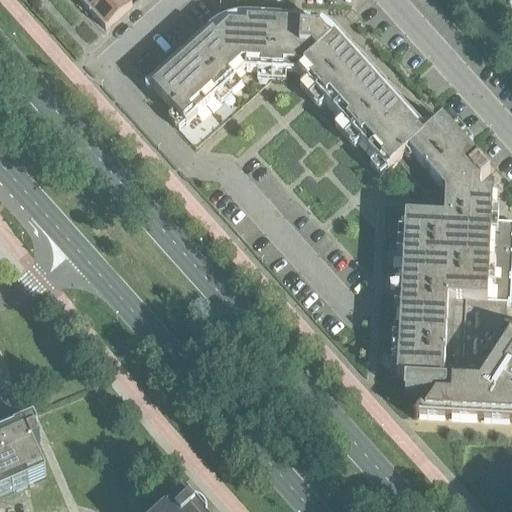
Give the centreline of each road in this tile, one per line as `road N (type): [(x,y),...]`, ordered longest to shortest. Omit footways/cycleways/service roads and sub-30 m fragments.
road 1 (tertiary): [(413,511),(0,50)]
road 2 (tertiary): [(76,248),(307,511)]
road 3 (residential): [(511,137),(390,0)]
